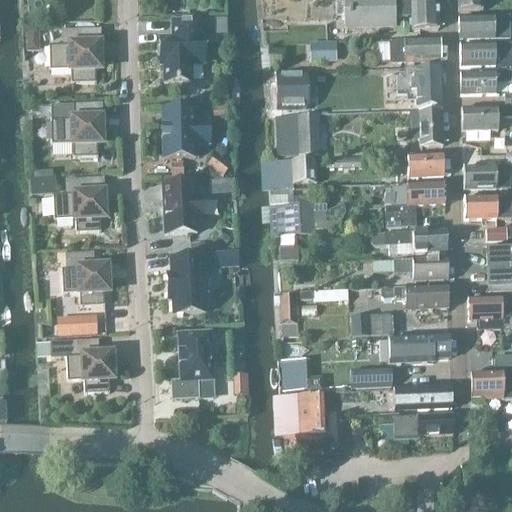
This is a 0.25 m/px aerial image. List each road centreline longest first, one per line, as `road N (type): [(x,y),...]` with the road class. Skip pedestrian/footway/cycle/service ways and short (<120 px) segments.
road 1 (residential): [(448,0),(460,456),(433,469),(424,511)]
road 2 (residential): [(131,0),(147,448)]
road 3 (residential): [(284,511),(147,448)]
road 4 (residential): [(147,448),(0,443)]
